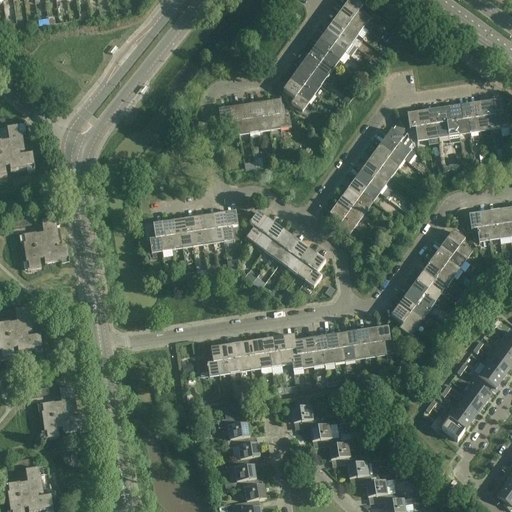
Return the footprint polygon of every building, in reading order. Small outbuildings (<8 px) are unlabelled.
[(352,0),(350,0),(345,7),(357,16),(353,21),(364,29),(374,15),(352,0)] [(345,7),(339,16),(351,25),(347,30),(358,37),(363,40),(369,33),(364,30),(364,29),(353,21),(357,16),(345,7)] [(352,46),(358,37),(347,30),(351,25),(339,16),(333,24),(345,33),(341,38),(352,46)] [(355,49),(352,46),(341,38),(345,33),(333,24),(327,33),(339,41),(335,47),(346,54),(351,58),(356,52),(353,51),(355,49)] [(340,63),(346,54),(335,47),(339,41),(327,33),(321,41),(333,50),(329,55),(340,63)] [(334,71),(340,63),(329,55),(333,50),(321,41),(314,50),(326,58),(322,63),(334,71)] [(327,80),(334,71),(322,63),(326,58),(314,50),(308,58),(320,67),(316,72),(327,80)] [(321,88),(327,80),(316,72),(320,67),(308,58),(302,67),(314,75),(310,80),(321,88)] [(315,97),(321,88),(310,80),(314,75),(302,67),(296,75),(308,84),(304,89),(315,97)] [(309,105),(315,97),(304,89),(308,84),(296,75),(290,84),(302,92),(298,97),(309,105)] [(303,114),(309,105),(298,97),(302,92),(290,84),(284,92),(295,101),(291,105),(303,114)] [(347,107),(351,101),(346,98),(342,103),(347,107)] [(282,102),(271,104),(273,119),(279,118),(281,131),(292,130),(289,116),(284,116),(282,102)] [(501,102),(490,104),(492,118),(499,117),(501,131),(511,129),(511,127),(511,126),(511,108),(508,109),(508,108),(502,109),(501,102)] [(271,133),(281,131),(279,118),(273,119),(271,104),(261,106),(263,120),(268,120),(271,133)] [(490,104),(480,105),(482,120),(488,119),(491,132),(501,131),(499,117),(492,118),(490,104)] [(480,134),(491,132),(488,119),(482,120),(480,105),(470,107),(472,121),(478,120),(480,134)] [(261,106),(250,107),(253,122),(258,121),(260,135),(271,133),(268,120),(263,120),(261,106)] [(253,122),(250,107),(240,109),(242,124),(248,123),(250,136),(260,135),(258,121),(253,122)] [(470,107),(460,109),(462,123),(468,122),(470,135),(480,134),(478,120),(472,121),(470,107)] [(240,109),(230,111),(232,125),(238,124),(240,138),(250,136),(248,123),(242,124),(240,109)] [(459,137),(470,135),(468,122),(462,123),(460,109),(449,110),(451,124),(457,123),(459,137)] [(451,124),(449,110),(438,112),(441,126),(447,125),(449,139),(449,143),(452,143),(453,145),(460,144),(459,137),(457,123),(451,124)] [(232,125),(230,111),(219,112),(221,128),(227,127),(229,140),(240,138),(238,124),(232,125)] [(439,140),(449,139),(447,125),(441,126),(438,112),(428,114),(430,128),(436,127),(439,140)] [(428,114),(418,115),(420,129),(426,128),(428,142),(439,140),(436,127),(430,128),(428,114)] [(418,143),(428,142),(426,128),(420,129),(418,115),(397,118),(405,132),(416,130),(418,143)] [(0,134),(0,128),(14,127),(13,118),(0,120),(0,135),(0,136),(0,134)] [(0,179),(8,179),(6,170),(10,169),(11,174),(36,170),(34,156),(22,157),(21,154),(26,153),(22,128),(8,131),(10,143),(3,144),(3,143),(0,143),(0,179)] [(392,132),(386,140),(397,149),(394,154),(405,162),(415,148),(407,136),(404,141),(392,132)] [(398,170),(405,162),(394,154),(397,149),(386,140),(379,149),(391,157),(388,162),(398,170)] [(392,179),(398,170),(388,162),(391,157),(379,149),(373,157),(385,166),(382,171),(392,179)] [(386,187),(392,179),(382,171),(385,166),(373,157),(367,166),(379,174),(376,179),(386,187)] [(262,159),(254,160),(255,170),(263,169),(262,159)] [(255,170),(254,164),(244,165),(245,172),(255,170)] [(380,195),(386,187),(376,179),(379,174),(367,166),(361,174),(373,183),(369,188),(380,195)] [(374,204),(380,195),(369,188),(373,183),(361,174),(355,183),(367,191),(363,197),(374,204)] [(368,212),(374,204),(363,197),(367,191),(355,183),(349,191),(360,200),(357,205),(368,212)] [(361,221),(368,212),(357,205),(360,200),(349,191),(343,200),(354,208),(351,213),(361,221)] [(355,230),(361,221),(351,213),(354,208),(343,200),(336,208),(348,217),(344,222),(355,230)] [(349,238),(355,230),(344,222),(348,217),(336,208),(330,217),(341,226),(338,230),(349,238)] [(511,220),(511,211),(500,213),(502,227),(508,226),(510,239),(511,239),(511,220)] [(498,228),(500,241),(510,239),(508,226),(502,227),(500,213),(490,214),(492,229),(498,228)] [(228,229),(222,230),(225,244),(235,242),(235,237),(240,237),(239,228),(243,227),(242,215),(237,216),(237,214),(226,215),(228,229)] [(250,226),(243,235),(248,238),(247,240),(255,246),(263,235),(258,232),(267,220),(258,214),(250,226)] [(490,214),(480,216),(482,230),(488,229),(490,243),(500,241),(498,228),(492,229),(490,214)] [(214,246),(225,244),(222,230),(228,229),(226,215),(216,217),(218,231),(212,232),(214,246)] [(482,230),(480,216),(469,217),(471,232),(477,231),(479,244),(490,243),(488,229),(482,230)] [(204,247),(214,246),(212,232),(218,231),(216,217),(205,218),(208,233),(202,234),(204,247)] [(9,223),(10,231),(40,227),(38,218),(9,223)] [(194,249),(204,247),(202,234),(208,233),(205,218),(195,220),(197,234),(191,235),(194,249)] [(56,220),(42,222),(44,235),(36,236),(36,235),(23,237),(28,272),(42,270),(41,261),(44,261),(45,265),(70,261),(68,247),(56,249),(55,245),(60,245),(56,220)] [(183,250),(194,249),(191,235),(197,234),(195,220),(185,222),(187,236),(181,237),(183,250)] [(275,226),(267,220),(258,232),(263,235),(255,246),(264,252),(272,241),(267,238),(275,226)] [(173,252),(183,250),(181,237),(187,236),(185,222),(175,223),(177,237),(171,238),(173,252)] [(163,253),(173,252),(171,238),(177,237),(175,223),(164,225),(166,239),(161,240),(163,253)] [(152,255),(163,253),(161,240),(166,239),(164,225),(145,228),(147,242),(150,241),(152,255)] [(264,252),(272,259),(280,248),(275,244),(284,232),(275,226),(267,238),(272,241),(264,252)] [(392,231),(386,227),(381,234),(387,238),(392,231)] [(292,239),(284,232),(275,244),(280,248),(272,259),(281,265),(289,254),(284,250),(292,239)] [(453,232),(447,241),(459,250),(455,255),(466,263),(473,254),(462,246),(466,241),(453,232)] [(375,242),(379,245),(383,239),(379,236),(375,242)] [(281,265),(289,271),(297,260),(292,256),(301,245),(292,239),(284,250),(289,254),(281,265)] [(447,241),(441,249),(453,258),(449,263),(460,271),(461,271),(465,274),(470,267),(466,263),(455,255),(459,250),(447,241)] [(309,251),(301,245),(292,256),(297,260),(289,271),(297,277),(305,266),(300,263),(309,251)] [(454,280),(460,271),(449,263),(453,258),(441,249),(435,258),(446,267),(443,272),(454,280)] [(297,277),(305,283),(314,272),(309,269),(317,257),(309,251),(300,263),(305,266),(297,277)] [(326,264),(317,257),(309,269),(314,272),(305,283),(314,290),(323,278),(318,275),(326,264)] [(448,288),(454,280),(443,272),(446,267),(435,258),(429,266),(440,275),(437,280),(448,288)] [(429,266),(422,275),(434,284),(431,288),(442,296),(445,299),(451,290),(448,288),(437,280),(440,275),(429,266)] [(436,305),(442,296),(431,288),(434,284),(422,275),(416,283),(428,292),(425,297),(436,305)] [(257,279),(256,280),(253,285),(252,286),(261,292),(265,285),(257,279)] [(429,314),(436,305),(425,297),(428,292),(416,283),(410,292),(422,301),(418,306),(429,314)] [(481,298),(486,291),(480,287),(475,294),(481,298)] [(325,295),(331,299),(335,292),(330,288),(325,295)] [(276,301),(280,296),(274,292),(270,297),(276,301)] [(291,297),(286,292),(279,302),(285,306),(291,297)] [(423,322),(429,314),(418,306),(422,301),(410,292),(404,300),(416,309),(412,314),(423,322)] [(417,330),(423,322),(412,314),(416,309),(404,300),(403,301),(401,299),(399,302),(401,304),(398,309),(409,317),(406,322),(417,330)] [(0,308),(0,318),(8,317),(7,310),(22,308),(21,300),(3,303),(4,308),(0,308)] [(411,339),(417,330),(406,322),(409,317),(398,309),(391,318),(402,326),(399,331),(411,339)] [(18,324),(11,326),(10,324),(0,325),(0,349),(2,362),(16,360),(15,351),(18,350),(19,355),(44,351),(42,337),(30,339),(29,335),(34,334),(30,310),(16,312),(18,324)] [(389,329),(378,331),(380,345),(375,346),(377,359),(387,358),(387,355),(395,354),(393,341),(391,341),(389,329)] [(366,361),(377,359),(375,346),(380,345),(378,331),(367,332),(370,347),(364,348),(366,361)] [(356,363),(366,361),(364,348),(370,347),(367,332),(357,334),(360,348),(354,349),(356,363)] [(346,364),(356,363),(354,349),(360,348),(357,334),(347,335),(349,350),(344,351),(346,364)] [(336,366),(346,364),(344,351),(349,350),(347,335),(337,337),(339,351),(334,352),(336,366)] [(308,356),(305,342),(296,343),(295,337),(294,338),(297,358),(292,359),(294,372),(304,371),(302,357),(308,356)] [(325,368),(336,366),(334,352),(339,351),(337,337),(326,339),(328,353),(323,354),(325,368)] [(293,372),(294,372),(292,359),(297,358),(294,338),(284,339),(286,354),(281,354),(283,368),(292,367),(293,372)] [(273,370),(283,368),(281,354),(286,354),(284,339),(274,341),(276,355),(270,356),(273,370)] [(318,355),(312,356),(314,369),(315,371),(325,370),(325,368),(323,354),(328,353),(326,339),(316,340),(318,355)] [(304,371),(314,369),(312,356),(318,355),(316,340),(305,342),(308,356),(302,357),(304,371)] [(503,340),(496,349),(511,360),(511,346),(507,343),(506,343),(503,340)] [(265,357),(260,358),(262,371),(263,376),(273,374),(273,370),(270,356),(276,355),(274,341),(263,342),(265,357)] [(265,357),(263,342),(253,344),(255,358),(249,359),(251,373),(262,371),(260,358),(265,357)] [(241,375),(251,373),(249,359),(255,358),(253,344),(242,346),(245,360),(239,361),(241,375)] [(231,376),(241,375),(239,361),(245,360),(242,346),(232,347),(235,362),(229,362),(231,376)] [(220,378),(231,376),(229,362),(235,362),(232,347),(222,349),(224,363),(218,364),(220,378)] [(205,362),(199,363),(200,374),(209,373),(210,380),(220,378),(218,364),(224,363),(222,349),(212,351),(203,352),(205,362)] [(511,360),(496,349),(489,358),(493,361),(509,372),(511,368),(511,360)] [(487,369),(487,370),(503,381),(509,372),(493,361),(487,369)] [(190,365),(182,367),(183,375),(191,374),(190,365)] [(485,368),(478,378),(496,390),(503,381),(487,370),(487,369),(485,368)] [(473,385),(466,394),(484,407),(491,398),(473,385)] [(28,392),(29,400),(58,396),(57,388),(28,392)] [(41,407),(42,415),(46,442),(60,439),(59,431),(63,430),(64,435),(89,431),(86,417),(74,419),(74,415),(78,414),(75,392),(75,390),(60,392),(62,404),(55,405),(55,404),(41,407)] [(466,394),(460,403),(477,416),(484,407),(466,394)] [(311,430),(321,428),(320,421),(314,421),(312,408),(310,408),(309,400),(294,402),(295,410),(292,411),(294,425),(306,423),(308,430),(311,430)] [(453,411),(453,412),(471,425),(477,416),(460,403),(453,411)] [(451,410),(444,420),(464,434),(471,425),(453,412),(453,411),(451,410)] [(219,430),(229,428),(231,442),(245,440),(251,439),(249,425),(236,427),(235,420),(218,422),(219,430)] [(444,420),(438,429),(457,443),(464,434),(444,420)] [(321,428),(311,430),(313,444),(325,442),(326,449),(329,448),(340,447),(337,426),(331,427),(321,428)] [(238,448),(241,462),(242,462),(261,459),(259,445),(246,447),(245,440),(231,442),(228,442),(229,450),(238,448)] [(350,445),(340,447),(329,448),(331,462),(344,460),(345,467),(348,467),(358,465),(357,458),(352,459),(350,445)] [(0,480),(18,478),(17,471),(33,469),(32,460),(14,463),(15,468),(0,470),(0,480)] [(237,484),(255,482),(257,481),(255,467),(243,469),(242,462),(241,462),(228,464),(229,472),(235,471),(237,484)] [(363,486),(366,485),(380,483),(377,462),(358,465),(348,467),(350,481),(362,479),(363,486)] [(25,511),(26,511),(30,511),(55,511),(53,498),(41,500),(40,496),(45,495),(42,470),(27,472),(29,485),(22,486),(22,485),(8,487),(11,511),(25,511)] [(245,491),(247,504),(248,504),(267,501),(265,487),(256,488),(255,482),(237,484),(225,486),(226,494),(245,491)] [(380,483),(366,485),(368,499),(381,497),(382,505),(385,504),(395,502),(405,501),(404,494),(394,495),(389,496),(386,482),(380,483)] [(511,495),(504,489),(497,498),(505,504),(503,507),(508,511),(511,511),(511,495)] [(395,502),(385,504),(385,511),(406,511),(405,501),(395,502)]
